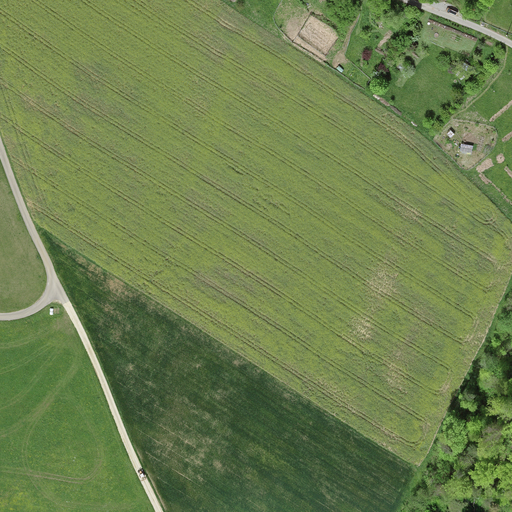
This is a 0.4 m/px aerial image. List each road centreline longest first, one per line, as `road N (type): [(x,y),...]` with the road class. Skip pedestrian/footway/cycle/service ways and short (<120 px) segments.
road 1 (track): [(60,292),(158,511)]
road 2 (unclassified): [(0,318),(38,310),(60,292),(0,142)]
